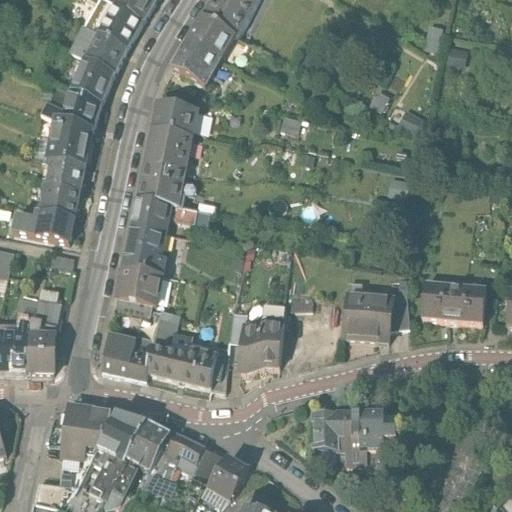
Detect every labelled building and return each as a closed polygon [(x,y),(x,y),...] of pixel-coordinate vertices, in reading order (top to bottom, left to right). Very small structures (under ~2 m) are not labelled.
[(157,10),(139,0),(125,0),(117,15),(145,31),(157,10)] [(163,0),(139,0),(157,10),(163,0)] [(238,47),(266,0),(219,0),(204,27),(236,46),(238,47)] [(145,31),(117,15),(104,39),(96,35),(93,38),(128,59),(145,31)] [(448,24),(441,21),(438,28),(446,31),(448,24)] [(387,22),(378,37),(392,45),(401,30),(387,22)] [(236,46),(204,27),(189,51),(222,70),(236,46)] [(128,59),(93,38),(87,35),(73,61),(87,69),(115,83),(128,59)] [(448,46),(432,42),(427,67),(442,70),(448,46)] [(222,70),(189,51),(173,77),(206,97),(222,70)] [(451,64),(447,80),(467,85),(470,68),(451,64)] [(327,80),(346,90),(353,78),(333,68),(327,80)] [(115,83),(87,69),(73,101),(102,114),(115,83)] [(364,109),(349,100),(345,108),(359,117),(364,109)] [(102,114),(73,101),(67,119),(47,110),(41,122),(57,129),(94,140),(102,114)] [(381,110),(371,125),(384,132),(393,117),(381,110)] [(199,122),(159,114),(154,140),(194,148),(199,122)] [(57,129),(49,170),(54,171),(86,178),(94,140),(57,129)] [(426,139),(409,130),(401,145),(417,154),(426,139)] [(305,139),(287,135),(283,149),(301,154),(305,139)] [(154,140),(146,175),(187,184),(194,148),(154,140)] [(86,178),(54,171),(51,187),(45,186),(44,195),(49,196),(81,203),(86,178)] [(318,176),(304,174),(302,184),(316,187),(318,176)] [(146,175),(139,211),(173,218),(185,220),(187,207),(182,206),(187,184),(146,175)] [(81,203),(49,196),(45,212),(40,211),(38,221),(76,228),(81,203)] [(414,203),(395,199),(391,217),(410,221),(414,203)] [(195,222),(212,226),(215,212),(198,209),(195,222)] [(133,238),(167,245),(171,227),(173,218),(139,211),(133,238)] [(510,216),(494,214),(493,226),(508,228),(510,216)] [(173,218),(171,227),(179,233),(210,238),(212,226),(195,222),(185,220),(173,218)] [(14,242),(71,253),(76,228),(38,221),(36,228),(17,225),(14,242)] [(164,287),(167,270),(162,269),(167,245),(133,238),(125,279),(164,287)] [(0,258),(0,285),(9,288),(15,262),(0,258)] [(248,263),(246,274),(256,275),(258,264),(248,263)] [(76,268),(54,264),(51,277),(73,281),(76,268)] [(164,287),(125,279),(119,309),(154,317),(158,317),(164,287)] [(489,308),(429,303),(426,338),(485,344),(489,308)] [(396,320),(393,349),(413,348),(409,305),(394,305),(395,320),(396,320)] [(23,335),(22,346),(30,346),(34,334),(40,311),(27,307),(19,334),(23,335)] [(154,317),(119,309),(116,320),(152,328),(154,317)] [(40,311),(34,334),(43,336),(41,347),(56,348),(63,316),(40,311)] [(395,320),(351,315),(347,357),(391,362),(393,349),(396,320),(395,320)] [(154,362),(155,362),(172,366),(191,371),(192,364),(195,352),(176,347),(181,329),(164,325),(163,329),(162,330),(163,330),(162,335),(155,359),(154,362)] [(246,338),(248,339),(249,327),(236,326),(235,330),(233,355),(244,357),(246,338)] [(56,370),(56,348),(41,347),(43,336),(34,334),(30,346),(29,382),(55,383),(56,370)] [(244,357),(241,383),(283,388),(288,343),(248,339),(246,338),(244,357)] [(22,346),(0,344),(0,381),(10,381),(29,382),(30,346),(22,346)] [(139,353),(111,349),(108,364),(105,383),(148,394),(150,386),(155,362),(154,362),(155,359),(139,356),(139,353)] [(212,401),(218,370),(192,364),(191,371),(172,366),(155,362),(150,386),(212,401)] [(65,470),(94,474),(101,461),(119,425),(73,419),(65,470)] [(101,461),(118,470),(128,475),(129,472),(149,435),(119,425),(101,461)] [(129,472),(136,476),(152,484),(171,448),(171,447),(149,435),(129,472)] [(340,483),(350,486),(350,492),(369,492),(369,497),(389,497),(389,465),(401,465),(401,454),(399,454),(399,438),(388,438),(388,437),(370,437),(370,439),(319,440),(319,475),(325,476),(324,487),(336,497),(340,483)] [(431,511),(476,511),(500,462),(463,445),(431,511)] [(176,451),(171,448),(152,484),(170,495),(178,481),(194,487),(207,461),(179,446),(176,451)] [(223,467),(207,461),(194,487),(210,494),(223,467)] [(65,470),(62,496),(66,497),(81,499),(94,474),(65,470)] [(105,511),(108,511),(128,475),(118,470),(115,475),(109,473),(92,505),(105,511)] [(229,471),(211,502),(228,511),(235,511),(252,485),(229,471)] [(128,475),(108,511),(125,511),(126,511),(125,510),(139,483),(134,480),(136,476),(129,472),(128,475)] [(178,498),(170,495),(152,484),(144,499),(173,510),(178,498)] [(62,496),(41,494),(36,511),(63,511),(66,497),(62,496)]
